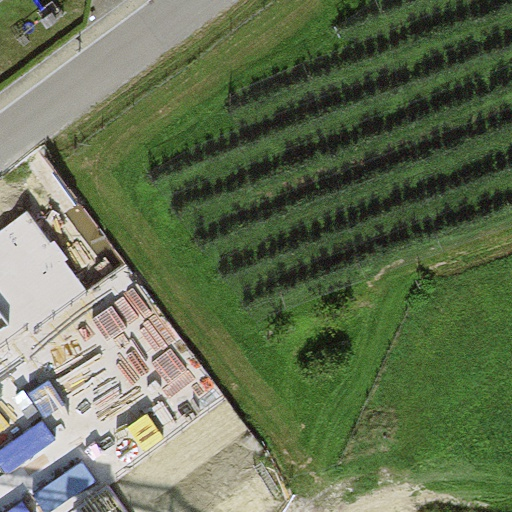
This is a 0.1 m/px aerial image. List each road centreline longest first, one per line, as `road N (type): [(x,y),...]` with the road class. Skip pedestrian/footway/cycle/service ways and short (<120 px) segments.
road 1 (unclassified): [(197,0),(0,147)]
road 2 (track): [(334,511),(371,480),(455,466),(511,467)]
